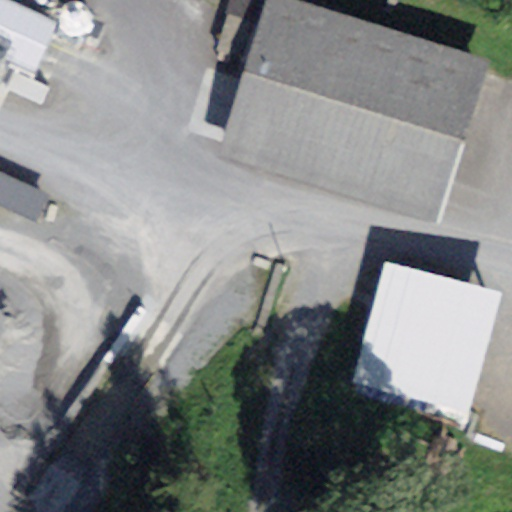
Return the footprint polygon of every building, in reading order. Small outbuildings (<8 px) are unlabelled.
[(78,47),(92,17),(54,0),(0,0),(0,65),(14,72),(6,88),(41,104),(48,88),(33,81),(54,36),(78,47)] [(233,0),(219,54),(246,61),(261,0),(233,0)] [(276,7),(231,151),(432,214),(477,70),(276,7)] [(42,196),(0,176),(0,203),(32,218),(42,196)] [(354,384),(472,415),(504,294),(387,263),(354,384)]
